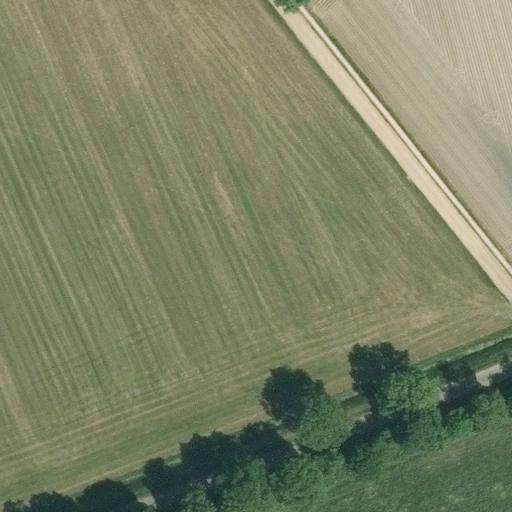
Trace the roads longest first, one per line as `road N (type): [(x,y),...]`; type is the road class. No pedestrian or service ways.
road 1 (unclassified): [(131,511),(511,373)]
road 2 (track): [(275,0),(511,291)]
